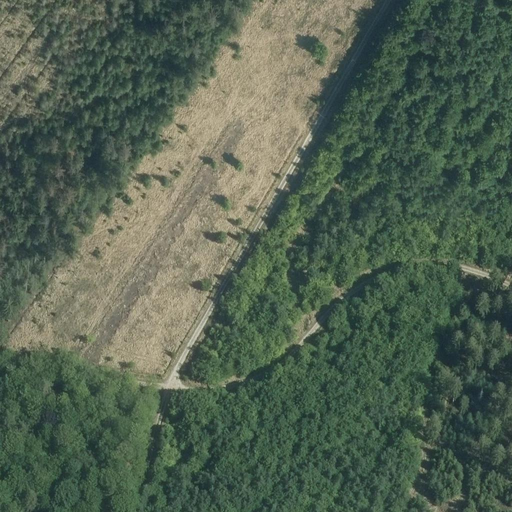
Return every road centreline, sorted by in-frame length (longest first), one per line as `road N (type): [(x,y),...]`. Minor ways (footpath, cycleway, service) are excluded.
road 1 (track): [(384,0),(168,389),(211,391),(256,377),(280,359),(327,296),(387,265),(455,262),(511,284)]
road 2 (track): [(134,511),(168,389),(0,360)]
